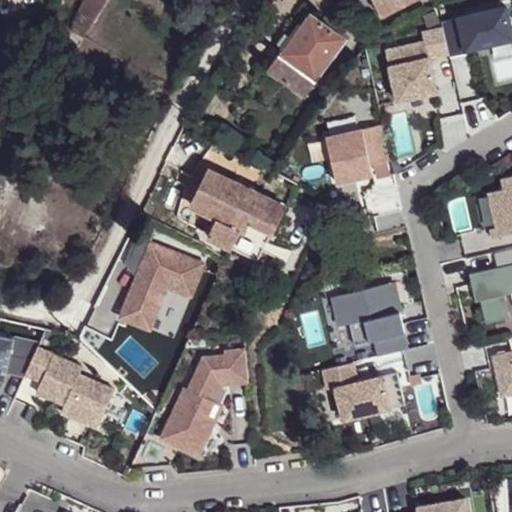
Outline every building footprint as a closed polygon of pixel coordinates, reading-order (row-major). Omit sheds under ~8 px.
[(82,0),(78,8),(95,17),(104,0),(82,0)] [(374,0),(381,14),(409,0),(374,0)] [(319,18),(337,32),(346,23),(335,3),(319,18)] [(511,36),(504,5),(442,21),(450,57),(466,53),(463,42),(472,47),(511,37),(511,36)] [(310,12),(280,52),(315,79),(346,39),(337,32),(319,18),(310,12)] [(315,79),(280,52),(265,72),(302,98),(315,79)] [(210,235),(233,246),(241,225),(260,194),(249,187),(209,167),(191,204),(219,218),(210,235)] [(503,187),(484,192),(495,235),(511,230),(511,173),(500,177),(503,187)] [(283,199),(263,189),(260,194),(241,225),(244,227),(248,218),(269,228),(283,199)] [(159,225),(145,218),(129,249),(144,256),(121,304),(149,318),(170,276),(193,287),(208,256),(156,231),(159,225)] [(482,322),(510,314),(505,294),(511,291),(511,246),(492,252),(496,265),(469,272),(482,322)] [(408,347),(393,280),(334,293),(340,322),(349,320),(355,342),(373,338),(377,354),(408,347)] [(40,349),(42,343),(24,338),(23,341),(0,335),(0,379),(13,382),(15,374),(33,379),(40,349)] [(511,335),(508,336),(511,351),(493,355),(501,392),(511,389),(511,335)] [(248,378),(245,346),(225,347),(226,351),(204,353),(189,385),(185,383),(161,434),(199,452),(213,421),(205,418),(214,399),(223,381),(248,378)] [(77,365),(40,349),(33,379),(48,385),(43,396),(71,409),(67,416),(92,427),(109,388),(74,373),(77,365)] [(357,379),(353,360),(323,367),(328,386),(335,384),(342,417),(405,402),(397,370),(357,379)] [(222,402),(214,399),(205,418),(213,421),(222,402)] [(468,511),(465,495),(391,510),(391,511),(468,511)]
